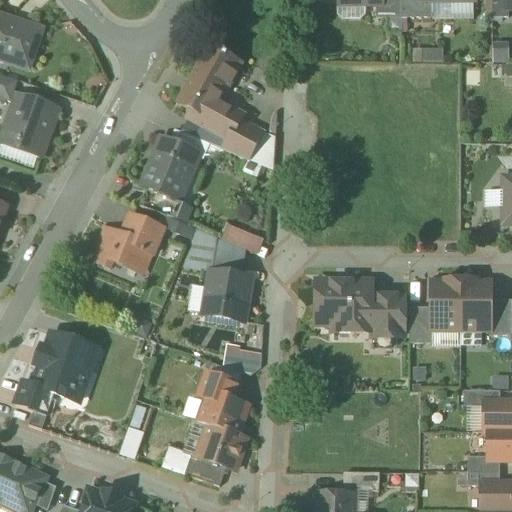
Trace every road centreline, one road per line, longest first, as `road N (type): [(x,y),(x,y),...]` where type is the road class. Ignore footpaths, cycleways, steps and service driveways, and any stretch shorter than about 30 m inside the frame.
road 1 (residential): [(0,351),(145,62)]
road 2 (residential): [(288,258),(271,511)]
road 3 (residential): [(226,511),(0,435)]
road 4 (residential): [(288,258),(511,260)]
road 5 (residential): [(295,88),(288,258)]
